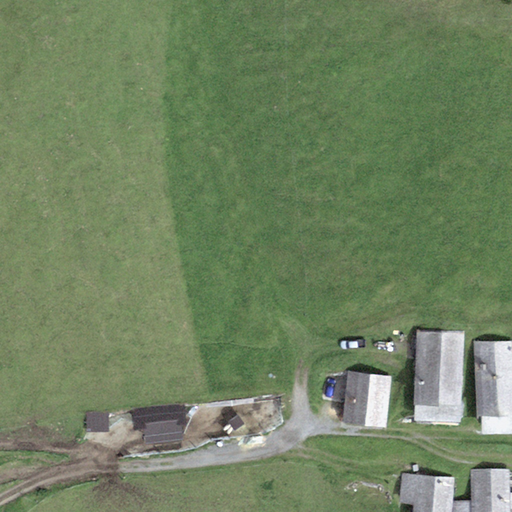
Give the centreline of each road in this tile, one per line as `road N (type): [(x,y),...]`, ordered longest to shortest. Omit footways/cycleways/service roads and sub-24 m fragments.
road 1 (track): [(0,505),(27,488),(94,472),(269,448),(312,432)]
road 2 (track): [(511,464),(433,451),(414,437),(312,432)]
